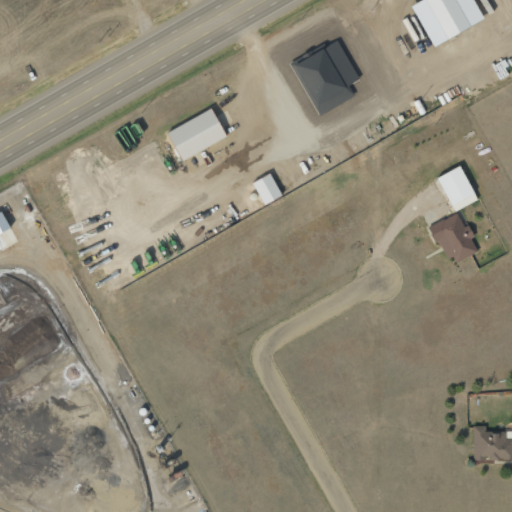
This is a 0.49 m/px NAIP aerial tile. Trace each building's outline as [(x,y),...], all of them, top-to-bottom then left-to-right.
[(430,0),(447,26),(469,13),(460,0),(430,0)] [(167,120),(181,146),(225,123),(211,96),(167,120)] [(435,164),(454,197),(475,185),(456,152),(435,164)] [(251,170),(264,194),(282,185),(269,160),(251,170)] [(427,217),(434,229),(436,227),(447,247),(451,244),(455,251),(476,240),(455,202),(427,217)] [(472,416),(472,448),(511,448),(511,437),(511,430),(504,430),(504,419),(484,420),(484,416),(472,416)]
